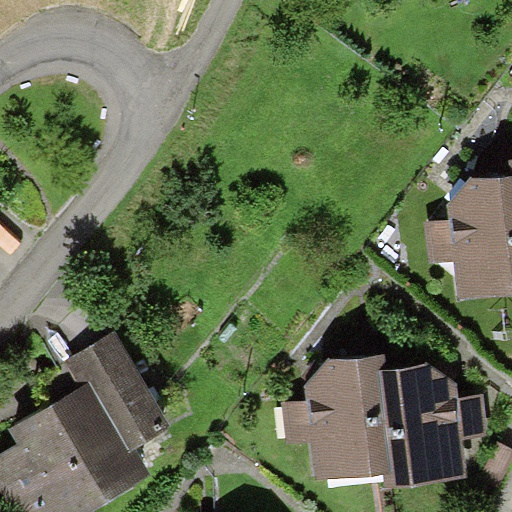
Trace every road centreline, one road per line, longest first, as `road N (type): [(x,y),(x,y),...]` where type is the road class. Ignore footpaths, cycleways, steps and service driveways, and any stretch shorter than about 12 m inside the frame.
road 1 (residential): [(0,307),(154,88)]
road 2 (residential): [(0,66),(36,41),(79,39),(154,88)]
